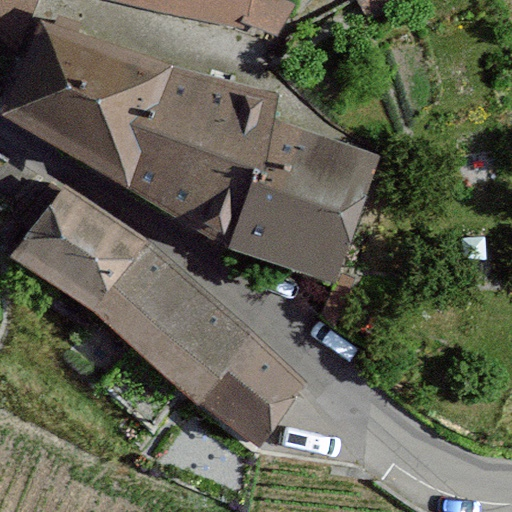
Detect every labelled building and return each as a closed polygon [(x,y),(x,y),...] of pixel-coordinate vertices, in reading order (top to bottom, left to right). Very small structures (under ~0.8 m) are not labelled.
[(0,0),(0,31),(7,38),(26,0),(0,0)] [(249,0),(142,0),(250,34),(249,0)] [(43,22),(12,114),(58,145),(61,138),(105,41),(80,33),(83,24),(61,17),(58,27),(43,22)] [(184,64),(105,41),(61,138),(135,186),(182,71),(184,64)] [(287,100),(182,71),(135,186),(220,242),(218,251),(233,261),(236,251),(281,121),(287,100)] [(386,161),(281,121),(236,251),(342,289),(386,161)] [(270,456),(316,392),(265,344),(74,182),(20,261),(110,321),(270,456)] [(376,356),(392,326),(364,310),(348,340),(376,356)]
